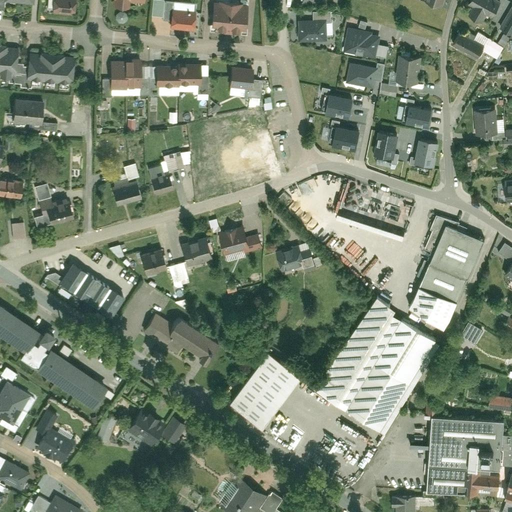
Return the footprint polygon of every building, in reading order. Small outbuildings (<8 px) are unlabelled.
[(52,0),(51,11),(75,13),(76,0),(52,0)] [(163,15),(164,0),(153,0),(152,14),(163,15)] [(163,18),(170,19),(171,7),(172,0),(164,0),(163,15),(163,18)] [(214,0),(212,22),(246,26),(248,1),(241,0),(214,0)] [(491,15),(499,0),(469,0),(468,2),(472,4),(468,12),(482,19),(486,12),(491,15)] [(511,1),(499,25),(511,32),(511,1)] [(170,26),(194,28),(196,10),(171,7),(170,19),(170,26)] [(115,11),(116,21),(126,21),(126,10),(115,11)] [(364,26),(367,20),(361,18),(358,24),(364,26)] [(325,23),(297,24),(298,42),(326,41),(325,23)] [(348,29),(344,54),(375,59),(379,38),(371,37),(372,34),(348,29)] [(468,50),(477,55),(482,47),(484,44),(460,30),(454,42),(468,50)] [(498,42),(504,45),(510,35),(504,32),(498,42)] [(484,44),(482,47),(498,56),(504,45),(498,42),(489,36),(484,44)] [(0,75),(9,76),(10,72),(16,72),(17,61),(18,45),(5,44),(5,41),(0,40),(0,75)] [(28,65),(27,76),(32,76),(71,81),(74,55),(64,54),(64,51),(40,48),(39,51),(30,50),(28,65)] [(127,85),(141,85),(141,75),(140,56),(126,56),(126,58),(127,85)] [(127,85),(126,58),(111,59),(112,77),(112,88),(127,88),(127,85)] [(419,60),(399,59),(397,80),(417,82),(419,60)] [(24,62),(17,61),(16,72),(10,72),(9,76),(9,80),(21,82),(21,85),(31,86),(32,76),(27,76),(28,65),(24,64),(24,62)] [(179,65),(179,82),(200,82),(200,74),(200,62),(179,62),(179,65)] [(230,64),(229,84),(250,86),(251,77),(252,66),(230,64)] [(179,82),(179,65),(157,65),(158,75),(158,85),(179,84),(179,82)] [(349,65),(345,83),(373,89),(376,70),(349,65)] [(490,69),(490,77),(498,77),(497,69),(490,69)] [(141,93),(149,93),(149,75),(141,75),(141,85),(141,93)] [(158,85),(158,75),(149,75),(149,93),(158,93),(158,85)] [(112,88),(112,77),(103,77),(103,94),(112,94),(112,88)] [(262,78),(251,77),(250,86),(249,94),(260,95),(262,78)] [(397,87),(381,85),(380,94),(395,96),(397,87)] [(15,96),(13,120),(41,122),(43,99),(15,96)] [(270,96),(263,96),(264,108),(271,107),(270,96)] [(349,118),(352,102),(329,98),(326,114),(349,118)] [(98,99),(98,109),(107,109),(107,99),(98,99)] [(432,113),(408,109),(405,125),(429,129),(432,113)] [(494,111),(475,112),(477,134),(495,133),(494,111)] [(135,117),(127,117),(128,132),(136,132),(135,117)] [(257,134),(260,145),(271,142),(268,131),(257,134)] [(358,134),(336,131),(333,147),(355,151),(358,134)] [(397,136),(379,133),(375,157),(393,160),(397,136)] [(438,143),(421,140),(416,165),(433,168),(438,143)] [(223,153),(227,172),(263,163),(259,144),(223,153)] [(168,169),(168,170),(185,165),(180,149),(163,154),(168,169)] [(126,177),(138,174),(134,161),(123,164),(126,177)] [(154,191),(173,186),(168,170),(168,169),(149,174),(151,183),(154,191)] [(0,174),(0,192),(20,195),(22,178),(0,174)] [(118,203),(141,196),(135,177),(127,179),(112,184),(118,203)] [(34,186),(38,198),(51,194),(47,181),(34,186)] [(278,197),(286,204),(290,199),(282,192),(278,197)] [(48,210),(51,221),(73,214),(67,196),(46,203),(48,210)] [(37,226),(51,221),(48,210),(33,214),(37,226)] [(402,236),(403,232),(368,222),(369,219),(337,210),(335,216),(402,236)] [(208,219),(212,230),(219,228),(216,217),(208,219)] [(13,237),(25,235),(23,220),(12,221),(13,237)] [(446,326),(484,237),(446,221),(410,303),(446,326)] [(226,259),(264,247),(259,231),(246,235),(242,224),(218,231),(226,259)] [(181,241),(187,263),(213,256),(207,234),(181,241)] [(498,249),(511,258),(511,244),(505,240),(498,249)] [(277,248),(283,268),(306,261),(304,254),(300,241),(277,248)] [(112,245),(115,256),(122,254),(120,243),(112,245)] [(140,252),(145,272),(166,266),(160,246),(140,252)] [(304,254),(306,261),(315,258),(313,251),(304,254)] [(183,259),(169,263),(174,280),(188,276),(183,259)] [(59,285),(109,317),(123,295),(73,263),(59,285)] [(318,386),(384,428),(440,340),(394,311),(397,306),(377,293),(318,386)] [(0,332),(24,350),(39,328),(0,300),(0,332)] [(206,357),(218,340),(179,314),(174,322),(155,310),(143,329),(176,351),(182,342),(206,357)] [(476,341),(483,326),(467,319),(461,334),(476,341)] [(37,337),(47,344),(55,333),(44,326),(37,337)] [(91,405),(106,384),(50,344),(34,366),(91,405)] [(262,424),(300,372),(269,349),(231,401),(262,424)] [(1,373),(11,380),(16,372),(6,365),(1,373)] [(0,390),(0,414),(12,422),(30,394),(7,379),(0,390)] [(441,384),(432,383),(432,394),(441,394),(441,384)] [(489,405),(511,408),(511,395),(491,392),(489,405)] [(151,443),(165,421),(140,404),(126,426),(151,443)] [(35,426),(45,432),(49,424),(57,412),(48,406),(35,426)] [(97,436),(107,440),(117,415),(106,411),(97,436)] [(173,413),(161,431),(175,440),(187,422),(173,413)] [(431,413),(428,462),(467,464),(481,465),(501,466),(504,418),(431,413)] [(278,435),(286,424),(280,420),(272,431),(278,435)] [(60,459),(73,439),(49,424),(45,432),(37,445),(42,448),(41,450),(54,459),(55,456),(60,459)] [(287,431),(283,438),(294,445),(301,434),(294,430),(292,434),(287,431)] [(0,476),(21,488),(31,470),(6,457),(0,467),(0,476)] [(428,462),(427,488),(444,489),(466,491),(467,464),(428,462)] [(467,464),(466,491),(479,491),(479,485),(498,486),(499,473),(480,471),(481,465),(467,464)] [(255,511),(260,505),(267,493),(239,476),(221,505),(231,511),(255,511)] [(267,493),(260,505),(271,511),(272,511),(283,496),(271,488),(267,493)] [(81,511),(83,509),(55,492),(50,500),(43,511),(44,511),(81,511)] [(31,504),(43,511),(50,500),(38,493),(31,504)] [(395,511),(416,511),(416,503),(417,494),(392,493),(391,504),(396,504),(395,511)] [(423,494),(417,494),(416,503),(435,504),(435,495),(423,494)]
